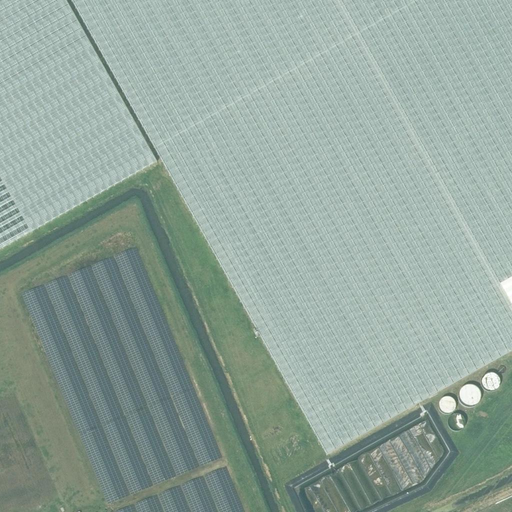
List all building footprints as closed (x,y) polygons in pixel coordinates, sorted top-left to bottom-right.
[(511,0),(0,0),(0,250),(156,162),(65,0),(70,0),(326,457),(511,351),(511,0)] [(485,390),(488,392),(492,392),(496,390),(499,387),(500,382),(498,378),(495,375),(491,373),(486,374),(483,377),(481,380),(481,384),(482,388),(485,390)] [(480,397),(480,396),(480,394),(479,392),(477,389),(475,387),(474,386),(470,385),(468,385),(465,386),(461,389),(459,392),(458,394),(458,396),(459,400),(461,404),(462,405),(464,406),(468,407),(472,407),(474,406),(476,405),(478,403),(479,401),(480,399),(480,397)] [(438,404),(438,408),(440,411),(443,414),(447,415),(450,414),(453,412),(455,408),(456,404),(454,401),(451,398),(447,397),(443,398),(440,400),(438,404)] [(465,424),(464,420),(462,418),(461,417),(459,416),(456,415),(453,416),(451,417),(450,418),(449,420),(448,423),(448,427),(450,429),(451,431),(453,432),(456,432),(459,432),(461,431),(462,430),(464,427),(465,424)]
